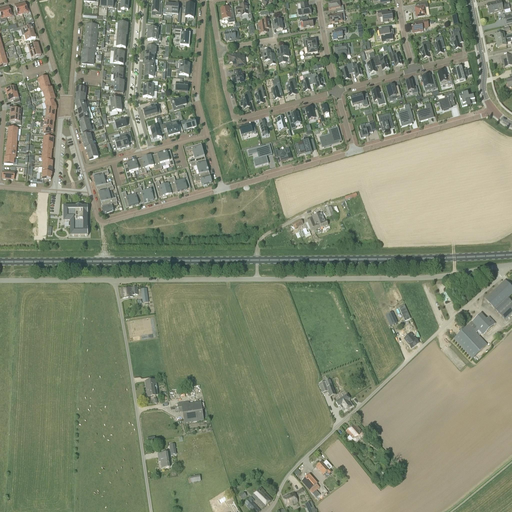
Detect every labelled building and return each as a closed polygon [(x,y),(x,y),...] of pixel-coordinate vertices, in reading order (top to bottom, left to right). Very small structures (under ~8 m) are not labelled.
[(128,11),(129,0),(126,0),(121,0),(121,4),(118,4),(118,12),(121,13),(121,10),(128,11)] [(153,2),(152,13),(153,13),(156,13),(155,16),(161,16),(162,10),(159,10),(160,2),(153,2)] [(336,13),(344,11),(343,6),(340,7),(339,2),(335,3),(334,2),(331,3),(331,4),(327,4),(328,11),(336,10),(336,13)] [(302,16),(311,14),(310,7),(307,7),(307,3),(301,4),(301,8),(302,16)] [(425,9),(428,8),(427,3),(420,4),(420,7),(414,8),(416,18),(426,16),(425,9)] [(29,13),(28,8),(26,9),(24,4),(19,6),(22,15),(29,13)] [(181,24),(185,24),(186,19),(194,19),(195,6),(186,5),(185,14),(182,14),(181,24)] [(249,19),(252,18),(251,10),(248,10),(247,5),(240,6),(240,8),(236,9),(237,15),(241,15),(242,16),(248,15),(249,19)] [(505,5),(504,5),(487,9),(489,15),(507,10),(505,5)] [(22,15),(19,6),(15,7),(16,12),(14,13),(15,17),(22,15)] [(13,17),(12,12),(10,13),(8,8),(3,10),(6,19),(13,17)] [(229,24),(235,23),(233,12),(230,13),(229,8),(221,9),(223,20),(227,19),(228,20),(229,24)] [(388,21),(393,20),(392,14),(385,15),(385,11),(377,12),(378,18),(382,18),(383,23),(388,23),(388,21)] [(346,21),(345,18),(344,13),(336,14),(337,17),(330,18),(331,24),(335,24),(335,25),(338,24),(338,23),(345,22),(346,21)] [(303,29),(313,27),(312,20),(306,21),(305,18),(299,19),(300,22),(302,22),(303,29)] [(276,32),(283,30),(281,21),(276,22),(275,19),(271,19),(273,28),(276,27),(276,32)] [(267,30),(270,29),(268,20),(262,21),(262,24),(258,24),(258,25),(256,26),(257,30),(259,30),(260,34),(267,33),(267,30)] [(428,27),(428,26),(427,21),(419,22),(419,25),(411,26),(413,34),(423,32),(422,29),(423,28),(424,28),(428,27)] [(32,27),(26,29),(26,26),(20,28),(21,31),(22,30),(24,36),(33,33),(32,27)] [(159,30),(160,27),(157,26),(156,29),(149,29),(148,35),(158,36),(159,36),(159,30)] [(181,37),(180,46),(189,47),(190,34),(181,34),(182,29),(175,28),(175,37),(175,36),(181,37)] [(342,35),(346,34),(345,28),(338,29),(339,32),(332,33),(333,36),(332,36),(332,39),(333,39),(333,41),(338,40),(337,39),(343,38),(342,35)] [(239,40),(238,32),(237,29),(230,30),(231,33),(225,34),(225,37),(225,38),(225,40),(226,41),(226,42),(236,40),(239,40)] [(454,51),(461,49),(460,44),(459,42),(463,41),(461,34),(460,29),(452,31),(452,32),(453,31),(454,36),(453,36),(452,37),(451,38),(451,39),(451,40),(451,41),(452,43),(451,43),(451,44),(451,45),(451,46),(452,46),(453,46),(454,51)] [(392,35),(394,35),(393,31),(389,32),(389,30),(379,32),(380,37),(381,37),(382,43),(388,42),(388,41),(393,40),(392,35)] [(35,39),(33,33),(24,36),(26,42),(25,42),(26,45),(29,44),(28,42),(35,39)] [(504,34),(501,35),(500,33),(494,34),(496,43),(510,39),(510,36),(504,37),(504,34)] [(158,36),(148,35),(148,41),(151,41),(151,45),(158,45),(158,42),(157,42),(158,36)] [(442,37),(435,39),(436,43),(437,43),(438,45),(434,46),(436,56),(443,54),(441,47),(444,46),(442,37)] [(307,48),(317,47),(316,40),(309,41),(308,39),(302,39),(304,49),(307,48)] [(510,39),(496,43),(497,49),(506,47),(506,44),(511,43),(510,39)] [(420,50),(420,52),(419,52),(419,53),(419,54),(420,55),(421,55),(422,60),(429,58),(427,51),(430,50),(428,42),(422,43),(423,49),(420,50)] [(30,53),(39,51),(37,45),(28,47),(29,53),(30,53)] [(343,58),(350,56),(349,53),(347,53),(346,45),(334,47),(336,55),(342,54),(343,58)] [(317,47),(307,48),(308,55),(305,55),(305,58),(311,57),(311,54),(318,53),(317,47)] [(286,58),(289,58),(287,48),(280,49),(281,56),(278,57),(279,64),(285,63),(285,61),(286,61),(286,58)] [(124,53),(117,53),(117,50),(110,49),(110,52),(115,52),(114,59),(123,59),(124,59),(124,53)] [(39,51),(30,53),(29,53),(31,59),(40,57),(39,51)] [(270,66),(276,65),(275,59),(271,59),(270,51),(262,52),(264,62),(268,61),(269,62),(270,66)] [(511,56),(511,51),(508,53),(508,56),(501,58),(502,62),(503,62),(505,68),(511,66),(511,62),(511,57),(511,56)] [(402,65),(399,56),(396,57),(394,52),(388,54),(390,61),(393,60),(395,67),(402,65)] [(233,68),(237,67),(245,66),(244,57),(240,57),(239,54),(231,56),(229,59),(230,64),(233,63),(233,68)] [(375,58),(377,65),(380,64),(382,71),(389,69),(386,59),(382,60),(381,56),(375,58)] [(377,65),(375,58),(369,59),(371,64),(367,65),(369,74),(376,72),(374,65),(377,65)] [(123,59),(114,59),(114,65),(113,65),(112,68),(115,68),(116,65),(123,66),(124,59),(123,59)] [(189,71),(190,65),(182,64),(182,61),(179,61),(179,64),(180,64),(179,70),(189,71)] [(347,61),(348,65),(343,67),(344,71),(340,72),(343,82),(350,80),(348,73),(351,72),(349,65),(348,61),(347,61)] [(355,63),(349,65),(351,72),(354,71),(356,78),(363,76),(360,67),(356,68),(355,63)] [(457,75),(458,79),(459,83),(465,81),(464,78),(468,77),(466,70),(463,71),(462,67),(453,70),(453,71),(451,71),(453,76),(457,75)] [(189,71),(179,70),(179,76),(178,76),(178,79),(181,79),(181,76),(189,77),(189,71)] [(233,84),(243,82),(242,75),(241,76),(240,70),(234,71),(235,77),(232,77),(233,84)] [(444,72),(437,74),(441,86),(447,84),(448,87),(452,86),(450,77),(445,78),(444,72)] [(310,75),(309,75),(312,83),(315,82),(317,89),(324,87),(323,85),(325,84),(324,79),(321,79),(321,78),(317,79),(316,74),(310,76),(310,75)] [(312,83),(309,75),(302,77),(304,81),(305,81),(305,82),(301,83),(304,93),(311,91),(309,84),(312,83)] [(431,83),(429,76),(422,78),(424,89),(432,87),(432,90),(436,89),(434,82),(431,83)] [(39,86),(48,84),(46,78),(37,80),(39,86)] [(294,88),(297,87),(295,79),(289,81),(290,86),(286,87),(289,97),(296,95),(294,88)] [(188,89),(189,85),(188,85),(188,84),(180,84),(181,80),(173,80),(173,85),(176,86),(176,91),(187,92),(188,89)] [(279,92),(282,91),(278,80),(272,81),(275,90),(271,91),(274,101),(281,99),(279,92)] [(405,83),(408,93),(412,92),(413,95),(418,93),(416,87),(413,88),(411,81),(405,83)] [(50,89),(48,84),(39,86),(41,92),(42,92),(50,90),(50,89)] [(144,86),(143,92),(153,93),(153,87),(154,87),(155,84),(152,84),(151,86),(144,86)] [(76,95),(85,96),(86,89),(83,89),(83,86),(78,86),(78,89),(77,89),(76,95)] [(397,100),(401,99),(398,87),(394,88),(394,86),(386,88),(389,98),(396,97),(397,100)] [(16,94),(16,93),(14,88),(5,90),(7,96),(16,94)] [(262,97),(265,96),(263,88),(260,89),(260,90),(257,91),(259,95),(255,96),(257,106),(264,104),(262,97)] [(50,89),(50,90),(42,92),(44,98),(53,95),(51,89),(50,89)] [(379,90),(371,93),(374,102),(377,101),(379,106),(385,105),(386,105),(383,96),(380,97),(379,90)] [(153,93),(143,92),(143,98),(150,99),(150,102),(153,102),(153,99),(152,99),(153,93)] [(245,99),(241,100),(242,102),(240,102),(241,107),(243,107),(244,109),(251,108),(249,100),(252,100),(249,92),(246,93),(247,93),(244,94),(245,99)] [(16,94),(7,96),(8,102),(16,100),(16,103),(20,102),(17,93),(16,93),(16,94)] [(442,95),(435,97),(436,103),(439,102),(442,112),(448,110),(448,108),(455,106),(453,99),(454,98),(453,94),(443,97),(442,95)] [(473,96),(469,97),(468,97),(467,94),(462,95),(463,97),(460,98),(462,108),(467,106),(467,108),(471,107),(470,105),(476,104),(473,96)] [(53,95),(44,98),(45,103),(53,101),(54,100),(53,95)] [(76,95),(75,104),(85,103),(85,96),(76,95)] [(364,107),(368,106),(366,98),(362,99),(361,95),(350,98),(353,106),(363,103),(364,107)] [(111,107),(121,106),(120,99),(113,100),(112,98),(109,98),(109,101),(111,101),(111,107)] [(175,104),(172,105),(174,112),(180,110),(179,107),(187,105),(186,103),(187,103),(186,100),(185,100),(185,99),(180,100),(180,99),(174,100),(175,104)] [(53,101),(45,103),(44,103),(46,110),(55,109),(53,101)] [(85,103),(75,104),(78,111),(86,109),(85,103)] [(145,118),(158,115),(156,108),(158,107),(157,104),(150,104),(151,108),(143,111),(145,118)] [(327,104),(321,106),(323,115),(329,113),(327,104)] [(428,120),(427,119),(434,117),(430,104),(425,106),(426,110),(420,112),(420,114),(417,115),(419,122),(420,121),(421,122),(428,120)] [(121,106),(111,107),(112,113),(111,113),(111,116),(114,115),(114,113),(122,112),(121,106)] [(407,125),(408,126),(412,125),(411,123),(414,122),(410,110),(410,107),(409,106),(404,107),(406,112),(404,112),(404,113),(399,114),(401,121),(400,121),(402,127),(407,125)] [(20,117),(20,111),(21,111),(22,108),(18,108),(18,111),(10,110),(10,116),(20,117)] [(55,109),(46,110),(46,117),(55,117),(55,109)] [(88,115),(86,109),(78,111),(79,117),(88,115)] [(312,109),(305,111),(308,121),(319,118),(317,111),(313,112),(312,109)] [(292,118),(288,119),(291,130),(296,129),(295,125),(301,123),(298,113),(291,115),(292,118)] [(88,115),(79,117),(81,122),(81,123),(88,120),(88,121),(90,120),(88,115)] [(282,117),(276,119),(279,129),(285,127),(282,117)] [(385,133),(390,131),(389,130),(393,128),(392,122),(390,122),(389,117),(379,120),(380,125),(381,125),(383,131),(384,131),(385,133)] [(125,119),(115,122),(117,129),(127,126),(125,119)] [(81,123),(81,122),(80,123),(81,129),(90,126),(88,121),(88,120),(81,123)] [(171,123),(174,135),(180,134),(178,127),(181,126),(179,121),(171,123)] [(190,121),(181,123),(182,126),(185,126),(187,133),(192,131),(192,129),(196,128),(195,121),(190,122),(190,121)] [(259,123),(263,136),(268,134),(268,135),(265,122),(264,122),(259,124),(259,123)] [(174,135),(171,123),(162,126),(163,131),(167,130),(169,137),(174,135)] [(359,133),(361,140),(366,138),(368,137),(368,135),(373,133),(371,128),(375,127),(374,123),(370,124),(371,126),(366,127),(365,125),(360,126),(362,132),(359,133)] [(159,128),(151,130),(153,140),(162,138),(161,135),(164,134),(163,131),(162,126),(162,125),(158,126),(159,128)] [(92,132),(90,126),(81,129),(83,135),(92,132)] [(252,135),(256,134),(254,126),(251,127),(250,126),(240,129),(242,137),(252,134),(252,135)] [(341,141),(340,136),(337,137),(334,129),(327,131),(329,135),(320,137),(324,148),(331,146),(330,145),(341,141)] [(83,144),(92,141),(90,135),(82,138),(83,144)] [(126,138),(121,139),(120,139),(123,149),(129,147),(127,139),(130,139),(129,136),(126,136),(126,138)] [(120,139),(121,139),(120,138),(114,140),(114,138),(111,139),(112,144),(115,143),(117,150),(123,149),(120,139)] [(94,147),(92,141),(83,144),(85,150),(86,149),(94,147)] [(302,143),(298,145),(300,154),(305,153),(305,155),(312,154),(308,141),(302,142),(302,143)] [(203,153),(201,145),(186,149),(187,153),(192,151),(193,155),(203,153)] [(272,155),(269,145),(247,152),(249,156),(257,154),(259,161),(254,162),(256,168),(268,164),(266,159),(265,157),(272,155)] [(94,147),(86,149),(88,155),(96,152),(95,146),(94,147)] [(289,154),(290,153),(288,149),(284,150),(284,151),(278,152),(278,150),(274,151),(276,158),(279,157),(281,162),(285,161),(285,160),(290,159),(289,154)] [(174,166),(170,151),(162,154),(165,163),(169,162),(170,167),(174,166)] [(96,152),(88,155),(89,161),(98,158),(96,152)] [(205,160),(203,153),(193,155),(195,159),(189,161),(190,164),(205,160)] [(165,163),(162,154),(154,156),(159,171),(162,170),(161,165),(165,163)] [(159,171),(154,156),(147,158),(149,168),(154,167),(155,172),(159,171)] [(149,168),(147,158),(139,160),(143,175),(147,174),(145,169),(149,168)] [(143,175),(139,160),(131,162),(134,172),(138,171),(140,176),(143,175)] [(208,168),(205,160),(190,164),(191,168),(197,167),(198,171),(208,168)] [(134,172),(131,162),(123,164),(128,179),(130,179),(131,178),(130,173),(134,172)] [(210,176),(208,168),(198,171),(199,175),(194,176),(195,180),(210,176)] [(14,181),(15,169),(10,169),(10,174),(2,173),(2,180),(14,181)] [(105,181),(104,177),(109,175),(108,172),(108,171),(93,175),(95,183),(105,181)] [(43,181),(50,181),(51,175),(40,174),(39,180),(36,180),(36,183),(43,184),(43,181)] [(190,190),(186,175),(182,176),(184,181),(180,182),(183,192),(190,190)] [(212,184),(210,176),(195,180),(196,183),(201,182),(202,186),(203,186),(203,187),(207,186),(207,185),(212,184)] [(183,192),(180,182),(176,183),(174,178),(171,179),(175,194),(183,192)] [(175,194),(171,179),(167,180),(169,185),(164,186),(167,196),(175,194)] [(97,191),(113,187),(112,187),(111,183),(106,185),(105,181),(95,183),(97,191)] [(167,196),(164,186),(160,187),(159,182),(155,183),(159,198),(167,196)] [(157,200),(153,185),(149,186),(151,191),(147,192),(149,202),(157,200)] [(110,196),(109,192),(114,190),(113,187),(97,191),(98,191),(100,199),(110,196)] [(149,202),(147,192),(142,194),(141,189),(137,190),(142,205),(149,202)] [(142,205),(137,190),(134,191),(135,196),(131,197),(134,207),(142,205)] [(134,207),(131,197),(127,198),(126,193),(122,194),(126,209),(134,207)] [(101,207),(117,202),(116,199),(111,200),(110,196),(100,199),(102,206),(101,206),(101,207)] [(112,207),(117,206),(116,203),(117,202),(101,207),(104,214),(113,212),(112,207)] [(82,207),(82,206),(76,206),(76,207),(64,207),(64,222),(70,222),(71,236),(88,236),(88,228),(88,214),(88,207),(82,207)] [(326,209),(329,218),(335,216),(331,207),(326,209)] [(325,223),(321,214),(311,218),(311,219),(313,224),(316,223),(319,230),(328,226),(326,222),(325,223)] [(313,224),(311,219),(306,221),(311,232),(316,230),(316,231),(319,230),(316,223),(313,224)] [(294,229),(303,225),(301,220),(292,224),(294,229)] [(298,239),(310,234),(308,229),(295,234),(298,239)] [(485,300),(505,320),(511,312),(511,303),(507,298),(511,293),(511,288),(505,281),(485,300)] [(136,287),(121,289),(122,299),(133,297),(132,296),(138,295),(136,287)] [(446,290),(441,293),(444,300),(449,298),(446,290)] [(398,308),(405,321),(410,319),(404,305),(398,308)] [(392,313),(385,316),(390,326),(397,323),(392,313)] [(472,322),(453,339),(472,359),(487,345),(473,330),(476,328),(483,336),(495,324),(489,317),(486,320),(481,314),(472,322)] [(404,337),(414,332),(411,326),(401,330),(404,337)] [(412,349),(419,343),(417,340),(416,340),(412,334),(405,339),(409,345),(412,349)] [(330,398),(336,395),(330,380),(319,385),(322,394),(328,392),(330,398)] [(154,385),(156,385),(156,381),(145,382),(147,397),(155,396),(154,385)] [(351,407),(353,406),(349,400),(350,399),(347,395),(336,403),(339,407),(340,406),(344,412),(346,410),(346,411),(351,408),(351,407)] [(183,412),(184,424),(204,421),(201,402),(186,405),(186,403),(180,404),(178,406),(178,411),(181,412),(183,412)] [(346,432),(349,436),(347,438),(350,442),(353,440),(356,444),(366,435),(362,432),(355,424),(346,432)] [(162,469),(170,468),(168,453),(158,455),(159,462),(161,462),(162,469)] [(329,474),(331,472),(322,462),(316,467),(323,475),(327,472),(329,474)] [(384,470),(381,472),(387,480),(390,477),(384,470)] [(317,484),(309,475),(302,482),(312,494),(316,491),(320,488),(317,484)] [(263,508),(272,500),(261,488),(252,496),(263,508)] [(244,492),(239,496),(243,500),(247,496),(244,492)] [(287,507),(297,503),(293,493),(283,498),(287,507)] [(251,511),(259,511),(261,511),(253,502),(254,500),(251,497),(244,504),(251,511)] [(315,511),(314,509),(316,508),(314,506),(313,507),(311,502),(306,504),(309,511),(315,511)]
